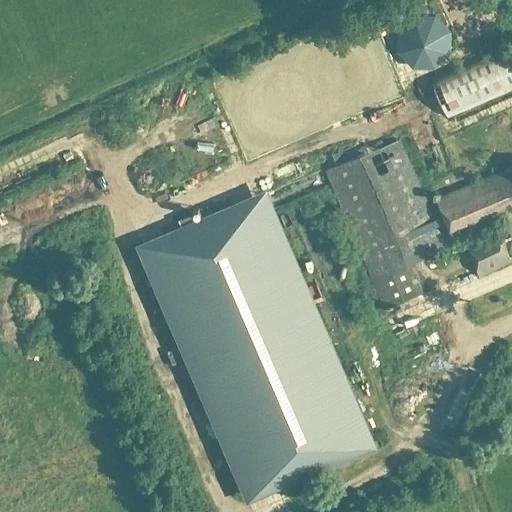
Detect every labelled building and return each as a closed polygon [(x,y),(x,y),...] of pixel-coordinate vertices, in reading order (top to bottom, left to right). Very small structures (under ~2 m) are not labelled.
[(415,24),(390,47),(417,77),(429,66),(434,72),(448,60),(415,24)] [(445,120),(511,92),(511,72),(501,48),(429,79),(445,120)] [(511,167),(504,171),(504,172),(435,200),(443,217),(433,221),(398,139),(323,171),(384,308),(421,292),(409,265),(445,249),(436,227),(445,223),(452,240),(502,219),(511,239),(511,238),(511,167)] [(437,174),(446,171),(439,151),(430,154),(437,174)] [(32,156),(17,163),(23,174),(37,167),(32,156)] [(53,167),(59,179),(75,172),(69,159),(53,167)] [(373,461),(276,198),(144,247),(241,510),(373,461)] [(478,278),(509,263),(497,230),(466,245),(478,278)]
